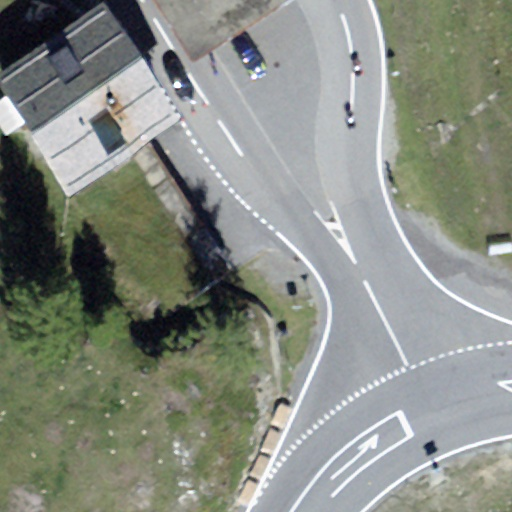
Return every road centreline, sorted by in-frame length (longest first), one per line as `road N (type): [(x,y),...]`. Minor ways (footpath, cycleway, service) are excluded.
road 1 (secondary): [(146,0),(225,134),(388,325)]
road 2 (secondary): [(388,325),(358,195),(351,48),(337,0)]
road 3 (primary): [(427,409),(354,456),(302,511)]
